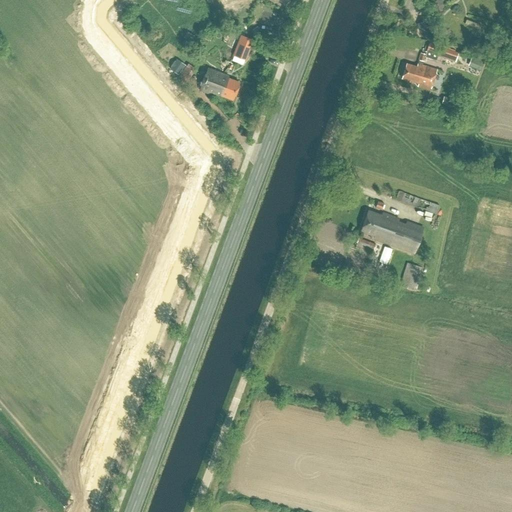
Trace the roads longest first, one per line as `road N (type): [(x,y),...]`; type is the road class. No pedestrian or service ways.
road 1 (primary): [(131,511),(321,0)]
road 2 (unclassified): [(195,511),(383,0)]
